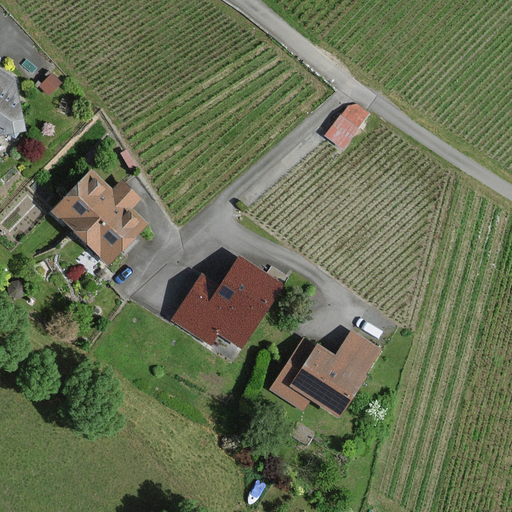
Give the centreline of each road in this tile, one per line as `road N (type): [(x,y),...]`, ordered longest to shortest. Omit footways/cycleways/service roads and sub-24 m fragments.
road 1 (residential): [(342,305),(320,279),(240,238),(222,218),(237,188),(349,85)]
road 2 (residential): [(511,191),(349,85)]
road 3 (residential): [(349,85),(249,0)]
